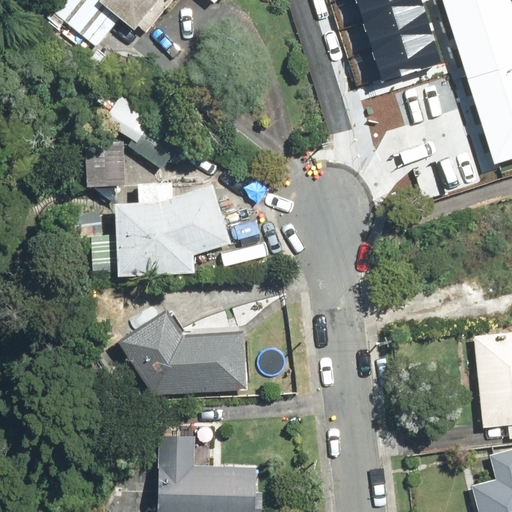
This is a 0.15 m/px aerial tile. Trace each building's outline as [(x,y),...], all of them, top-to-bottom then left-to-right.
[(221,0),(52,0),(41,14),(92,56),(114,30),(123,38),(153,0),(197,0),(206,7),(212,0),(218,0),(220,1),(221,0)] [(355,0),(381,84),(441,67),(421,0),(355,0)] [(511,0),(444,0),(492,164),(511,157),(511,0)] [(179,119),(152,104),(130,143),(157,158),(179,119)] [(126,141),(99,141),(98,179),(125,180),(126,141)] [(189,284),(190,260),(227,249),(208,188),(141,208),(106,207),(104,282),(189,284)] [(511,203),(443,226),(472,312),(487,307),(492,321),(511,314),(511,203)] [(98,211),(73,210),(72,235),(97,236),(98,211)] [(168,304),(117,339),(151,388),(250,385),(249,328),(185,330),(168,304)] [(511,332),(468,336),(476,433),(505,431),(506,446),(511,445),(511,332)] [(147,511),(256,511),(258,469),(194,467),(195,438),(150,437),(147,511)] [(511,511),(511,452),(481,459),(487,483),(464,488),(469,511),(511,511)]
